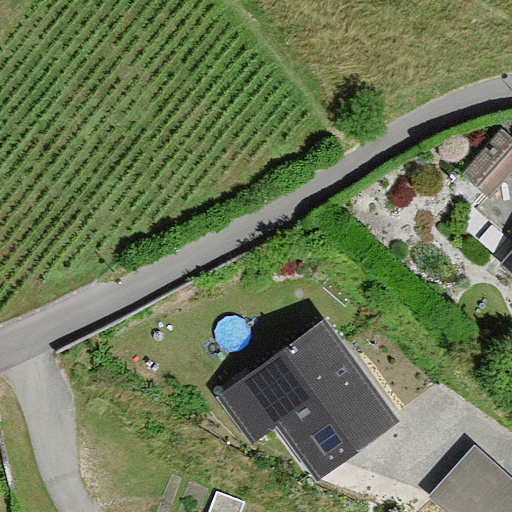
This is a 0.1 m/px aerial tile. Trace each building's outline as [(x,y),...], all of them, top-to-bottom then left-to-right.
[(511,182),(511,145),(499,134),(466,171),(497,199),(511,182)] [(511,234),(489,260),(511,280),(511,234)] [(392,413),(311,311),(203,397),(241,445),(272,420),(314,474),(392,413)] [(511,511),(511,470),(476,439),(430,491),(453,511),(511,511)] [(238,511),(243,503),(213,491),(205,511),(238,511)]
